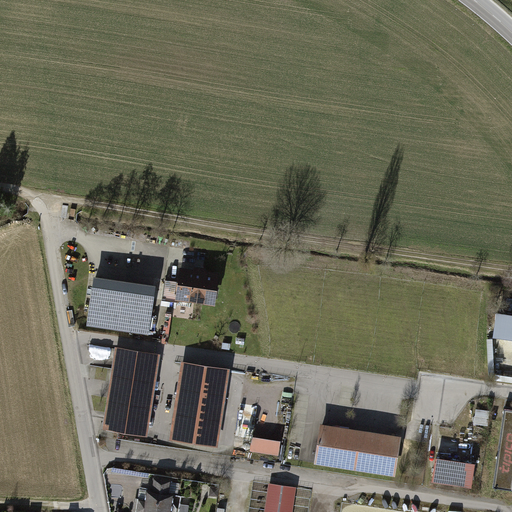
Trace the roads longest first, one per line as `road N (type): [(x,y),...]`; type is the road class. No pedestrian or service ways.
road 1 (unclassified): [(40,197),(511,268)]
road 2 (residential): [(97,511),(40,197)]
